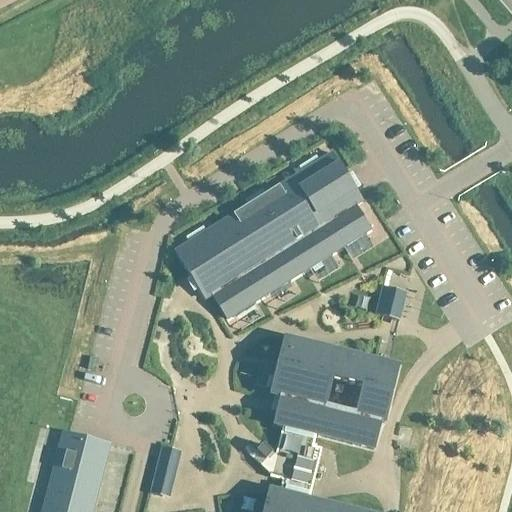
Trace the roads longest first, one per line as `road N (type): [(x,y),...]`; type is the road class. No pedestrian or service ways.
road 1 (residential): [(511,145),(415,206),(348,99),(167,214),(120,369),(124,385)]
road 2 (residential): [(0,223),(92,204),(394,14),(430,20),(464,62)]
